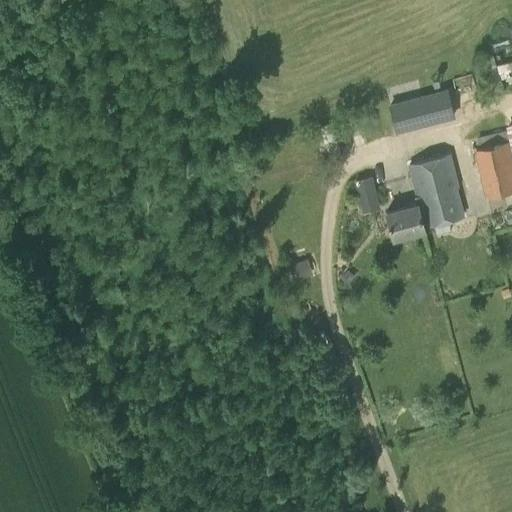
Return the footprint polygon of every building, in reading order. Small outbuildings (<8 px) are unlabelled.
[(447,90),(389,105),(395,131),(453,116),(447,90)] [(509,141),(473,149),(485,198),(511,191),(511,123),(505,125),(509,141)] [(414,197),(416,204),(386,213),(393,238),(423,229),(422,226),(462,216),(454,187),(456,187),(448,154),(409,165),(417,196),(414,197)] [(370,177),(354,182),(359,201),(375,197),(370,177)] [(459,261),(454,228),(438,231),(443,263),(459,261)] [(305,261),(288,267),(293,278),(309,272),(305,261)]
